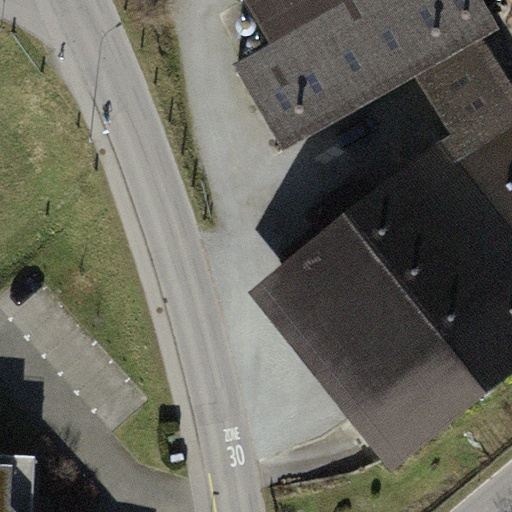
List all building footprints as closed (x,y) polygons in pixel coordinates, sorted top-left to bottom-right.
[(241,72),(286,151),(426,71),(476,43),(497,31),(479,0),(370,0),(284,48),(241,72)] [(257,0),(284,48),(370,0),(257,0)] [(511,99),(476,43),(426,71),(476,148),(508,123),(511,127),(511,99)] [(297,267),(290,273),(385,392),(358,414),(399,464),(511,374),(511,127),(508,123),(476,148),(426,188),(415,174),(333,238),(325,228),(289,257),(297,267)] [(36,511),(39,459),(0,457),(0,511),(36,511)]
